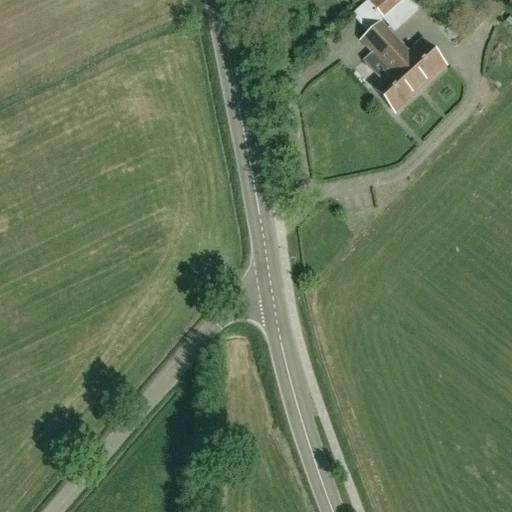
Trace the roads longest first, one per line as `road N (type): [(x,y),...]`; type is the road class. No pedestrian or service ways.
road 1 (unclassified): [(54,511),(222,314),(269,296)]
road 2 (secondary): [(269,296),(219,0)]
road 3 (secondary): [(333,511),(269,296)]
